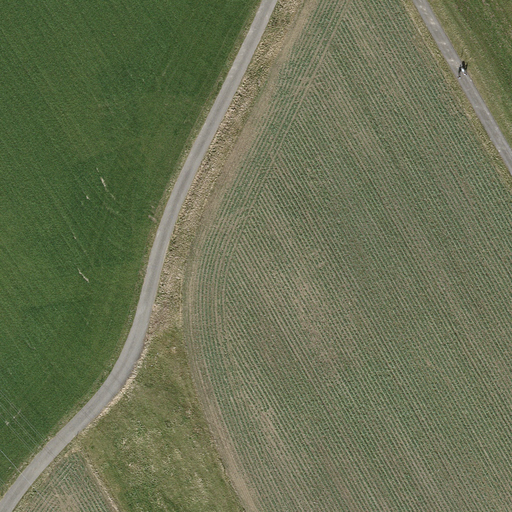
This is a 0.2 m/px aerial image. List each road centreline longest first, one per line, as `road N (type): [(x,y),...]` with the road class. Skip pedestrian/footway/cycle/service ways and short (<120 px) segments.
road 1 (track): [(1,511),(130,365),(160,251),(268,0)]
road 2 (track): [(511,169),(418,0)]
